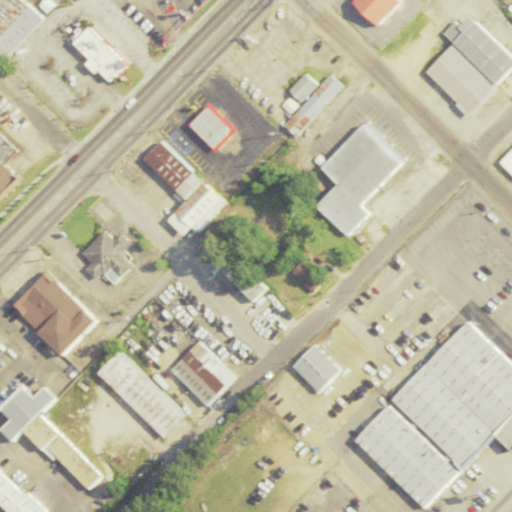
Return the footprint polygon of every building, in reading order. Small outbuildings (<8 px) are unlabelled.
[(0,0),(26,0),(45,17),(2,62),(0,60),(0,0)] [(351,0),(400,0),(402,1),(378,26),(351,0)] [(511,56),(511,68),(495,85),(442,34),(453,21),(458,26),(469,15),(511,56)] [(70,38),(80,28),(85,33),(90,28),(129,65),(113,82),(101,71),(98,74),(89,65),(93,60),(70,38)] [(424,68),(447,44),(494,88),(468,115),(455,103),(458,100),(424,68)] [(291,90),(308,73),(319,84),(302,101),(291,90)] [(284,125),(332,75),(344,87),(296,136),(284,125)] [(189,125),(210,104),(234,127),(214,148),(189,125)] [(362,123),(403,163),(364,204),(375,214),(353,236),(322,206),(342,186),(321,165),(362,123)] [(20,178),(23,180),(0,203),(0,135),(15,149),(3,163),(19,179),(20,178)] [(165,142),(208,183),(190,202),(147,160),(165,142)] [(511,151),(501,162),(511,172),(511,151)] [(208,183),(228,202),(192,240),(172,221),(190,202),(208,183)] [(84,254),(109,232),(116,240),(123,234),(132,244),(125,250),(137,264),(112,286),(102,274),(96,280),(85,268),(91,262),(84,254)] [(260,303),(273,290),(222,240),(209,253),(260,303)] [(318,292),(330,280),(310,262),(298,274),(318,292)] [(19,311),(54,278),(100,326),(65,359),(19,311)] [(399,399),(474,323),(511,361),(511,447),(501,436),(469,468),(399,399)] [(202,342),(234,377),(204,405),(171,370),(202,342)] [(297,367),(324,394),(346,372),(319,345),(297,367)] [(120,351),(186,416),(164,438),(99,374),(120,351)] [(16,443),(4,431),(15,420),(5,410),(27,388),(36,398),(47,387),(59,399),(45,413),(106,473),(90,489),(56,457),(53,460),(25,433),(16,443)] [(361,441),(428,508),(463,473),(395,406),(361,441)] [(48,511),(47,511),(46,511),(13,511),(0,499),(0,471),(27,496),(30,493),(48,510),(47,511),(48,511)]
